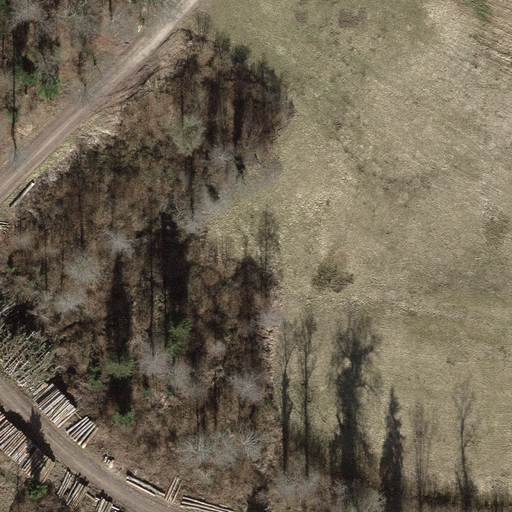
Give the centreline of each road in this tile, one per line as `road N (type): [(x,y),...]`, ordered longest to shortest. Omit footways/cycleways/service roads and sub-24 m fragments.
road 1 (track): [(184,0),(0,187)]
road 2 (track): [(0,385),(105,488),(166,511)]
